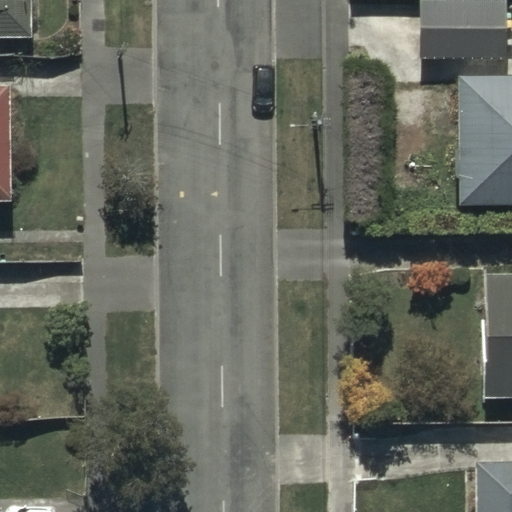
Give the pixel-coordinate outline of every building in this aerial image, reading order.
[(0,0),(0,34),(27,34),(26,0),(0,0)] [(500,59),(500,0),(418,0),(418,59),(500,59)] [(508,77),(452,77),(452,202),(511,201),(511,32),(508,32),(508,77)] [(511,274),(476,274),(477,394),(511,393),(511,274)] [(511,511),(511,459),(470,460),(469,511),(511,511)]
